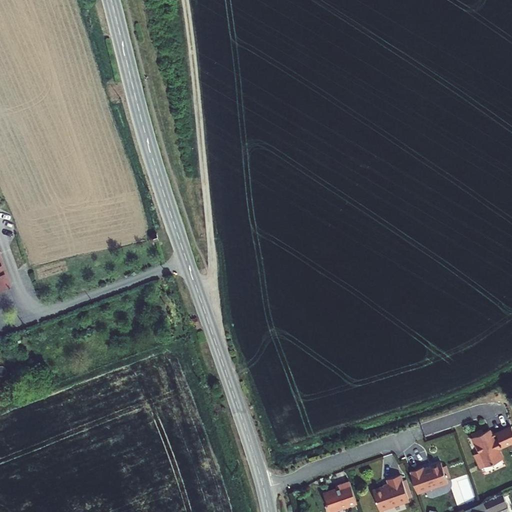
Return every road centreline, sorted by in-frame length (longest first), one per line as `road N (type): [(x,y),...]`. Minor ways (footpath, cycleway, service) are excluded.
road 1 (secondary): [(262,486),(155,169),(111,0)]
road 2 (track): [(185,0),(211,331)]
road 3 (residential): [(262,486),(420,431)]
